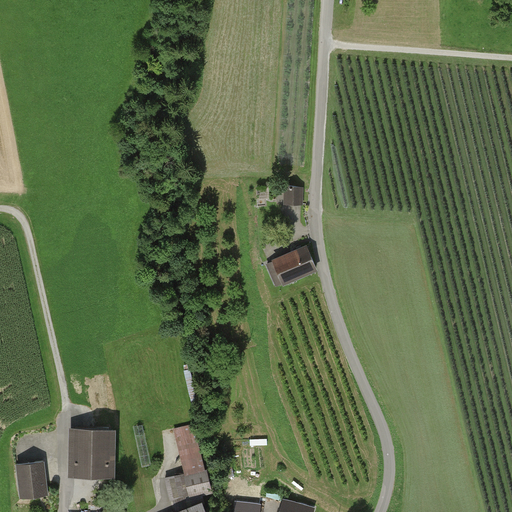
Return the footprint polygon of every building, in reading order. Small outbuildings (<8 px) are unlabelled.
[(304,188),(283,188),(282,205),(304,206),(304,188)] [(315,269),(307,248),(272,262),(280,282),(315,269)] [(50,418),(40,347),(12,352),(22,422),(50,418)] [(208,489),(195,425),(177,429),(190,493),(208,489)] [(111,428),(68,428),(67,477),(110,477),(111,428)] [(46,495),(43,463),(17,465),(20,497),(46,495)] [(311,511),(313,507),(282,499),(279,511),(311,511)]
